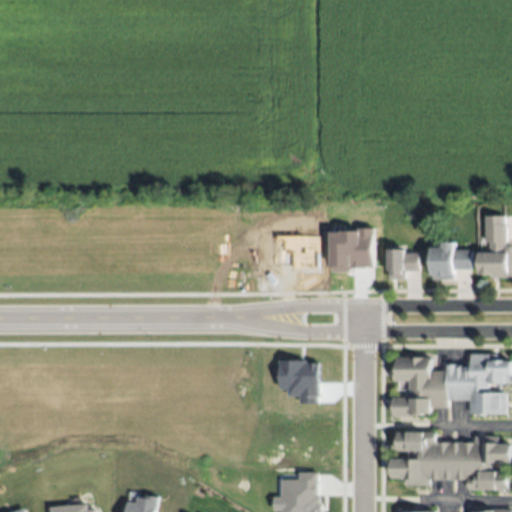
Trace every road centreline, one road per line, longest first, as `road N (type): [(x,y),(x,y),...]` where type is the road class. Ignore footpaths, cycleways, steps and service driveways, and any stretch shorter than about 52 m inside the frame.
road 1 (residential): [(240,319),(290,330),(511,332)]
road 2 (residential): [(511,307),(305,307),(240,319)]
road 3 (residential): [(240,319),(0,319)]
road 4 (residential): [(364,511),(364,307)]
